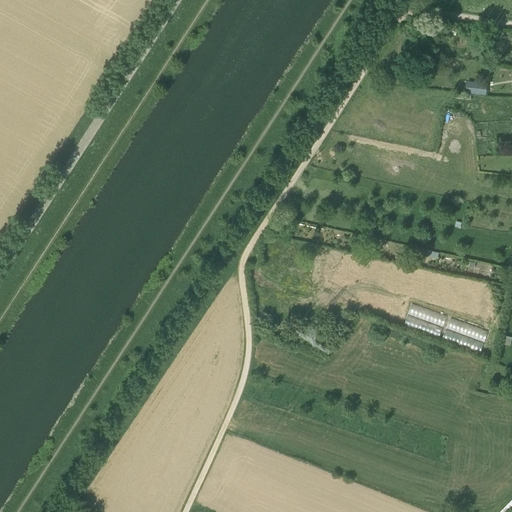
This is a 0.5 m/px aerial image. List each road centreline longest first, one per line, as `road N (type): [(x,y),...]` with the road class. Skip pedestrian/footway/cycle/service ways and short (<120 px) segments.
road 1 (track): [(394,25),(245,253),(249,359),(185,511)]
road 2 (tertiary): [(0,271),(176,0)]
road 3 (unclassified): [(511,24),(413,13),(394,25)]
